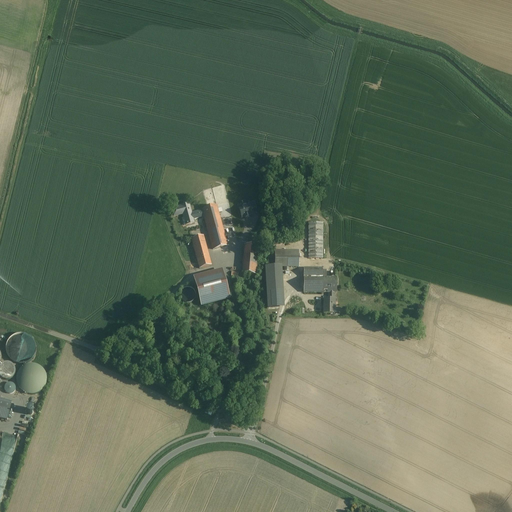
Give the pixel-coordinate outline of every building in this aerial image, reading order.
[(193,220),(204,217),(202,210),(191,213),(189,204),(180,206),(181,207),(171,209),(173,217),(183,214),(184,218),(182,218),(184,226),(194,223),(193,220)] [(240,219),(252,216),(250,205),(240,208),(241,211),(238,212),(240,219)] [(216,206),(202,209),(202,210),(204,217),(213,250),(227,246),(216,206)] [(323,223),(309,223),(309,258),(323,258),(323,223)] [(203,236),(191,239),(199,269),(211,266),(203,236)] [(254,246),(245,245),(242,273),(250,274),(250,281),(256,282),(259,240),(254,240),(254,246)] [(275,266),(275,267),(277,267),(299,267),(298,249),(274,249),(275,266)] [(279,304),(277,267),(275,267),(275,266),(266,267),(268,304),(279,304)] [(304,268),(304,292),(328,293),(334,293),(336,293),(336,278),(322,278),(322,268),(304,268)] [(213,276),(205,278),(194,281),(202,306),(212,303),(220,301),(229,299),(222,273),(213,276)] [(329,300),(324,300),(324,314),(335,314),(334,315),(340,315),(340,309),(335,309),(335,300),(334,300),(329,300)] [(8,356),(11,361),(16,364),(22,365),(28,363),(32,360),(35,355),(36,349),(35,343),(31,338),(25,335),(19,335),(13,336),(9,340),(7,345),(6,351),(8,356)] [(0,377),(1,378),(2,379),(4,380),(6,380),(7,380),(9,380),(11,379),(12,378),(13,377),(14,376),(15,374),(15,373),(15,371),(15,369),(15,368),(14,366),(13,365),(11,364),(10,363),(8,363),(7,363),(5,363),(3,363),(2,364),(0,365),(0,377)] [(19,370),(18,372),(17,374),(17,375),(16,377),(16,379),(16,381),(17,383),(17,385),(18,387),(19,388),(20,390),(22,391),(23,392),(25,393),(27,394),(29,395),(31,395),(32,395),(34,395),(36,394),(38,393),(40,392),(41,391),(43,390),(44,388),(45,387),(46,385),(46,383),(47,381),(47,379),(46,377),(46,375),(45,373),(44,372),(43,370),(42,369),(40,367),(39,366),(37,365),(35,365),(33,364),(31,364),(29,365),(27,365),(26,366),(24,366),(22,367),(21,369),(19,370)] [(4,388),(4,389),(4,390),(5,392),(6,393),(7,393),(8,394),(9,394),(10,394),(12,394),(13,394),(14,393),(15,392),(15,391),(16,390),(16,388),(15,387),(15,386),(14,385),(13,384),(12,383),(11,383),(9,383),(8,383),(7,384),(6,385),(5,386),(5,387),(4,388)] [(11,403),(0,400),(0,418),(7,421),(11,403)]
